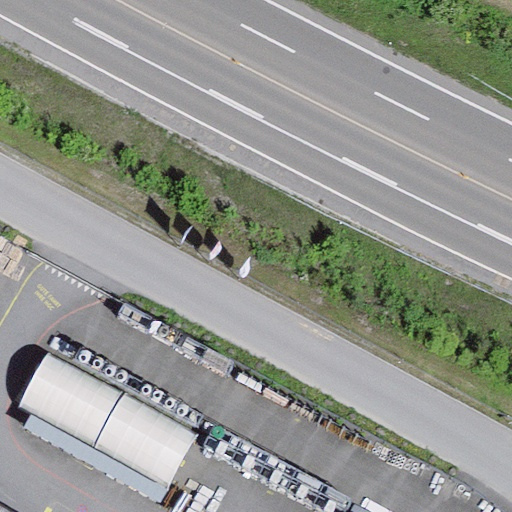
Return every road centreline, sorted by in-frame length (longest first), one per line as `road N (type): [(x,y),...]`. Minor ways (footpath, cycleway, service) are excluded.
road 1 (track): [(0,185),(511,467)]
road 2 (trunk): [(511,199),(114,0)]
